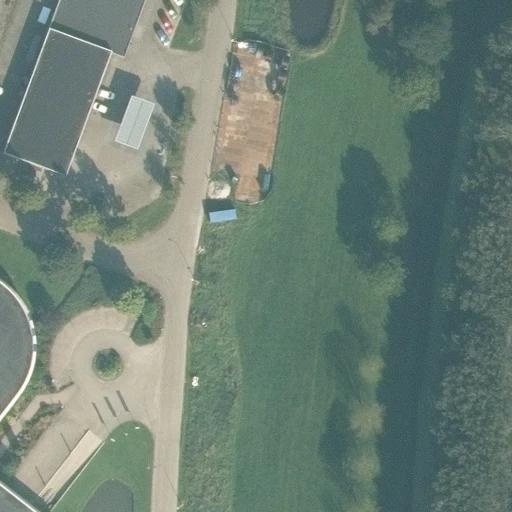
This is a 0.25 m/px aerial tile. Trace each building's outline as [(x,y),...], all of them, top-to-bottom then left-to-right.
[(123,58),(144,0),(58,0),(1,154),(64,177),(109,53),(123,58)] [(152,111),(130,102),(113,147),(135,155),(152,111)] [(0,511),(36,511),(35,511),(6,488),(0,483),(0,418),(21,391),(28,377),(33,362),(34,348),(33,332),(31,324),(28,315),(23,304),(16,295),(8,287),(0,280),(0,511)] [(196,337),(245,340),(248,290),(198,287),(196,337)] [(215,421),(221,353),(194,351),(187,419),(215,421)]
